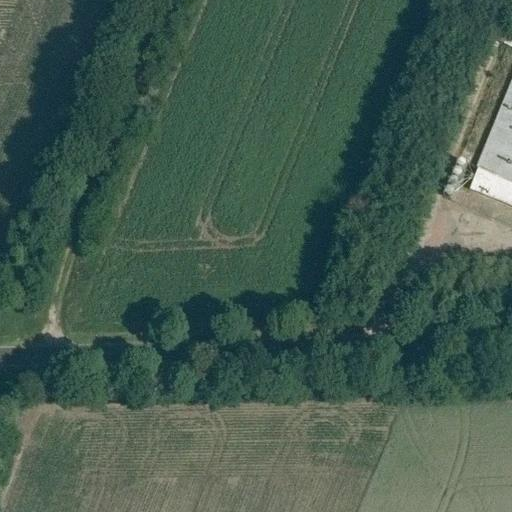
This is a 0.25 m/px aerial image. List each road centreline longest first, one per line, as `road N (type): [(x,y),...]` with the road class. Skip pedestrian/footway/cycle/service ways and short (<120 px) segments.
road 1 (tertiary): [(511,348),(0,358)]
road 2 (track): [(177,0),(32,357)]
